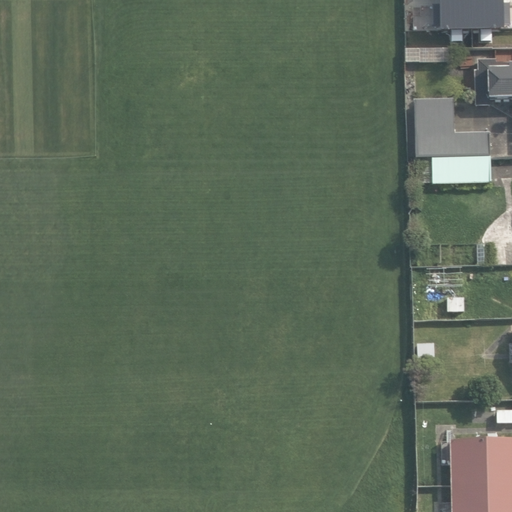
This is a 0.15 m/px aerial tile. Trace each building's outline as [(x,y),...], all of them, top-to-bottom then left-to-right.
[(511,0),(487,0),(487,34),(511,34),(511,0)] [(451,47),(417,48),(417,64),(451,64),(451,47)] [(404,63),(414,63),(414,49),(404,49),(404,63)] [(511,98),(511,62),(497,63),(497,61),(478,61),(478,71),(475,71),(476,108),(491,108),(490,99),(511,98)] [(414,100),(416,159),(431,158),(491,157),(491,135),(455,135),(454,99),(414,100)] [(492,183),(491,157),(431,158),(431,163),(408,164),(408,181),(432,181),(432,184),(492,183)] [(491,255),(491,265),(511,265),(511,249),(510,250),(510,255),(491,255)] [(447,298),(447,312),(464,311),(464,298),(447,298)] [(418,344),(418,358),(434,358),(434,344),(418,344)] [(511,410),(496,411),(496,424),(511,422),(511,410)] [(511,511),(511,439),(450,440),(451,511),(511,511)]
